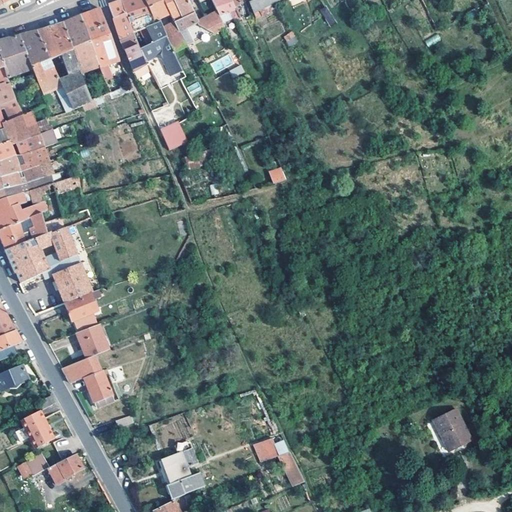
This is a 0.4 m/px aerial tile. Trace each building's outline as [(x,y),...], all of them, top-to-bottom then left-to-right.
[(126,0),(120,2),(134,34),(146,29),(153,42),(142,47),(144,52),(142,53),(147,66),(148,65),(153,76),(161,72),(156,61),(172,52),(157,22),(155,24),(143,0),(126,0)] [(143,0),(155,24),(157,22),(172,52),(173,54),(187,47),(175,23),(182,19),(172,0),(143,0)] [(175,23),(187,47),(220,30),(225,28),(219,15),(211,0),(172,0),(182,19),(175,23)] [(211,0),(219,15),(230,11),(235,22),(238,21),(241,20),(240,18),(230,0),(211,0)] [(230,0),(240,18),(246,15),(243,5),(246,4),(245,2),(244,0),(230,0)] [(253,0),(249,2),(253,13),(275,2),(278,0),(253,0)] [(134,34),(120,2),(108,7),(115,27),(121,42),(134,36),(133,35),(134,34)] [(326,6),(319,10),(330,26),(336,22),(326,6)] [(85,15),(80,17),(94,51),(106,83),(126,76),(121,65),(113,46),(100,10),(85,15)] [(82,76),(92,102),(95,101),(111,94),(106,83),(94,51),(80,17),(75,19),(63,25),(82,76)] [(371,22),(368,17),(357,23),(360,28),(371,22)] [(82,76),(63,25),(57,26),(37,33),(55,72),(62,88),(73,111),(80,108),(92,102),(82,76)] [(140,49),(142,53),(144,52),(142,47),(153,42),(146,29),(134,34),(133,35),(134,36),(140,49)] [(288,46),(298,43),(293,31),(284,35),(288,46)] [(55,72),(37,33),(26,36),(18,37),(33,71),(34,74),(40,90),(47,106),(48,108),(54,105),(49,95),(62,88),(55,72)] [(425,41),(428,46),(441,40),(438,34),(425,41)] [(127,56),(140,49),(134,36),(121,42),(127,56)] [(0,41),(0,56),(4,68),(7,79),(33,71),(18,37),(5,41),(0,41)] [(140,49),(127,56),(134,73),(147,66),(142,53),(140,49)] [(229,69),(232,77),(244,72),(241,65),(229,69)] [(0,85),(4,84),(9,83),(7,79),(4,68),(0,69),(0,85)] [(168,86),(161,72),(153,76),(160,90),(161,90),(168,86)] [(186,87),(190,95),(201,89),(197,81),(186,87)] [(0,106),(15,100),(16,100),(10,86),(6,88),(4,84),(0,85),(0,106)] [(111,94),(95,101),(96,106),(119,98),(134,92),(132,87),(111,94)] [(166,101),(160,90),(152,94),(158,105),(166,101)] [(15,120),(23,117),(16,100),(15,100),(0,106),(0,130),(6,128),(5,124),(15,120)] [(96,106),(95,101),(92,102),(80,108),(81,112),(82,113),(96,106)] [(6,128),(0,130),(0,145),(10,142),(11,145),(17,143),(40,135),(35,122),(32,113),(23,117),(15,120),(5,124),(6,128)] [(160,129),(169,150),(188,142),(178,120),(160,129)] [(40,135),(17,143),(22,156),(45,149),(40,135)] [(0,161),(15,157),(11,145),(10,142),(0,145),(0,161)] [(223,161),(217,148),(185,158),(189,171),(223,161)] [(50,163),(45,149),(22,156),(27,170),(50,163)] [(0,161),(0,178),(20,173),(15,157),(0,161)] [(52,170),(50,163),(27,170),(20,173),(0,178),(0,192),(51,178),(63,174),(62,170),(59,171),(58,168),(52,170)] [(286,180),(282,169),(269,174),(273,184),(286,180)] [(0,202),(8,200),(53,185),(51,178),(0,192),(0,202)] [(0,233),(39,217),(43,226),(74,217),(71,208),(60,211),(56,195),(68,191),(70,198),(80,195),(78,178),(53,185),(8,200),(0,202),(0,233)] [(39,217),(0,233),(0,240),(5,252),(47,235),(43,226),(39,217)] [(54,232),(47,235),(5,252),(14,275),(16,275),(20,285),(48,272),(40,252),(53,247),(60,264),(70,260),(77,257),(76,253),(65,230),(54,234),(54,232)] [(64,305),(90,294),(92,294),(80,264),(60,272),(59,268),(54,270),(56,274),(52,276),(64,305)] [(92,299),(90,294),(64,305),(71,323),(80,320),(83,329),(92,326),(88,317),(98,313),(92,299)] [(7,318),(1,307),(0,307),(0,338),(15,332),(7,318)] [(76,335),(86,361),(94,358),(108,352),(97,327),(76,335)] [(15,332),(0,338),(0,361),(17,355),(14,347),(22,344),(15,332)] [(94,358),(86,361),(62,371),(70,386),(83,380),(100,374),(94,358)] [(28,382),(22,367),(0,375),(0,391),(1,393),(9,390),(9,391),(15,391),(20,387),(19,386),(28,382)] [(101,373),(100,374),(83,380),(93,406),(94,405),(111,399),(101,373)] [(56,404),(51,397),(40,403),(43,411),(56,404)] [(113,404),(111,399),(94,405),(96,411),(113,404)] [(471,442),(457,412),(429,425),(444,456),(471,442)] [(40,413),(20,423),(23,430),(28,439),(34,450),(37,449),(54,439),(40,413)] [(133,424),(130,417),(114,423),(117,431),(133,424)] [(444,456),(429,425),(427,426),(442,457),(444,456)] [(15,434),(20,444),(28,439),(23,430),(15,434)] [(188,441),(176,443),(178,451),(189,448),(188,441)] [(275,447),(279,460),(290,456),(285,444),(275,447)] [(195,467),(189,452),(162,462),(172,486),(166,488),(171,503),(184,498),(184,497),(206,489),(200,475),(191,478),(187,470),(195,467)] [(48,470),(48,469),(41,456),(18,468),(24,479),(30,476),(32,478),(48,470)] [(48,469),(48,470),(56,487),(64,483),(63,480),(82,471),(75,456),(66,460),(48,469)] [(290,456),(279,460),(293,489),(304,485),(301,477),(290,456)] [(172,486),(162,462),(156,464),(166,488),(172,486)] [(145,477),(140,463),(139,464),(124,471),(132,484),(145,479),(145,477)] [(178,511),(174,503),(156,511),(178,511)]
